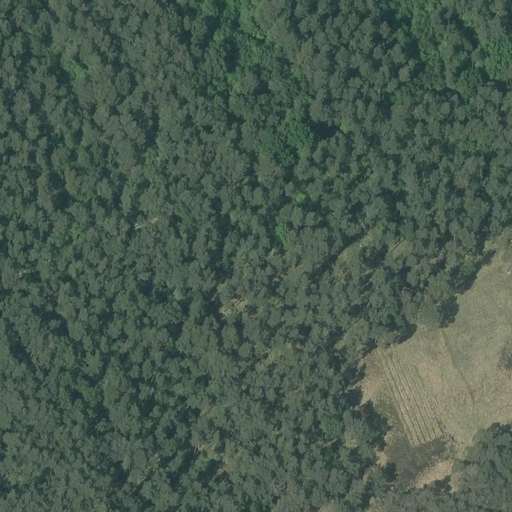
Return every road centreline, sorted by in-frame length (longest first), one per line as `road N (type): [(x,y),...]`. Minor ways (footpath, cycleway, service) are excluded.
road 1 (track): [(170,213),(511,71)]
road 2 (track): [(280,511),(290,507),(170,213)]
road 3 (track): [(0,283),(170,213)]
